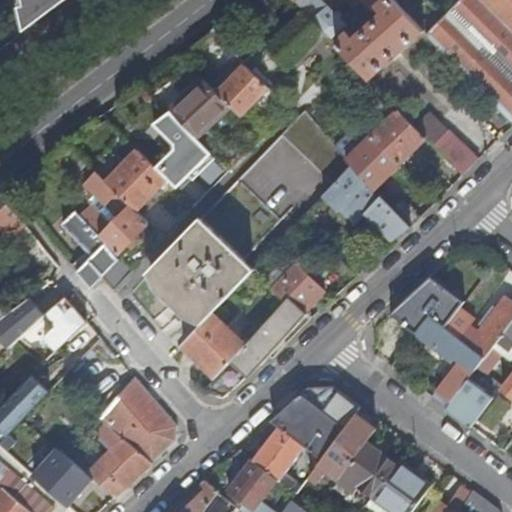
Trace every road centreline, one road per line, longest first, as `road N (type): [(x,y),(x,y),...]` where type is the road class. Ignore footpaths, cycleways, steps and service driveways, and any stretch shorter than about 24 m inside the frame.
road 1 (secondary): [(205,0),(0,161)]
road 2 (residential): [(319,345),(511,488)]
road 3 (residential): [(213,437),(74,274)]
road 4 (residential): [(319,345),(479,203)]
road 5 (residential): [(213,437),(319,345)]
